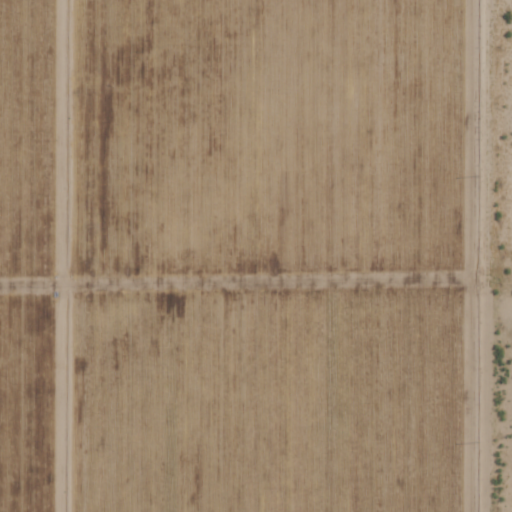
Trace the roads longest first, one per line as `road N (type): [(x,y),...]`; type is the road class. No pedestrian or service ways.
road 1 (track): [(61,0),(60,511)]
road 2 (track): [(466,511),(466,0)]
road 3 (track): [(466,277),(0,285)]
